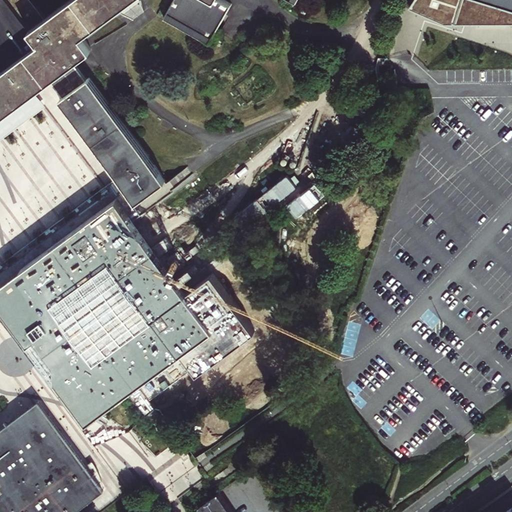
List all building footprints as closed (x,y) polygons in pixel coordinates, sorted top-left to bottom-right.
[(165,180),(90,76),(87,79),(79,69),(74,62),(92,49),(82,35),(129,0),(175,0),(166,18),(210,42),(216,30),(231,4),(222,0),(293,0),(296,1),(296,0),(0,0),(0,71),(41,41),(0,71),(0,118),(19,105),(30,98),(51,79),(63,96),(61,97),(90,137),(136,201),(165,180)] [(511,0),(415,0),(409,9),(455,24),(457,18),(466,21),(476,24),(511,24),(511,0)] [(0,141),(39,114),(30,98),(0,118),(0,141)] [(118,196),(0,284),(0,305),(38,356),(87,422),(136,385),(181,351),(198,374),(256,330),(213,272),(188,291),(154,245),(134,218),(118,196)] [(0,429),(0,511),(72,511),(92,498),(104,488),(41,399),(4,427),(0,429)] [(201,511),(231,511),(217,491),(197,505),(201,511)]
